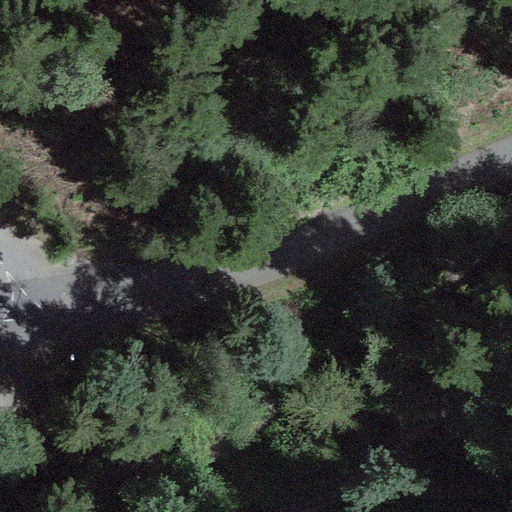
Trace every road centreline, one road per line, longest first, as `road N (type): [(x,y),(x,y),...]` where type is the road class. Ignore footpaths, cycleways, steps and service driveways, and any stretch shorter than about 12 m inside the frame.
road 1 (unclassified): [(511,166),(160,282)]
road 2 (track): [(288,511),(511,353)]
road 3 (track): [(0,392),(176,511)]
road 4 (residential): [(0,243),(160,282)]
road 5 (residential): [(160,282),(0,311)]
